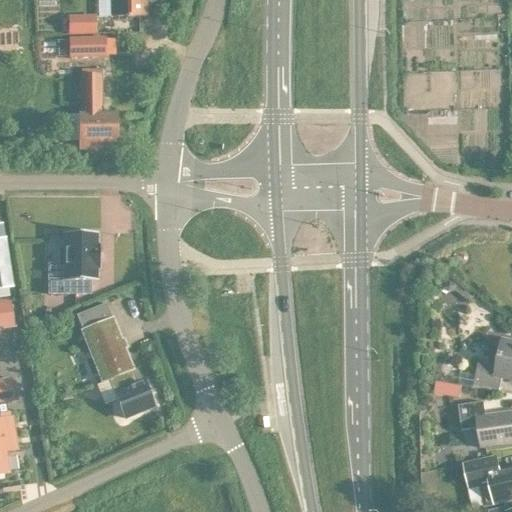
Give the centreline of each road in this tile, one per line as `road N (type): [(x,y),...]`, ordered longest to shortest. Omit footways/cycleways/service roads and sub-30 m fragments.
road 1 (secondary): [(270,188),(286,384),(307,511)]
road 2 (secondary): [(365,511),(358,190)]
road 3 (unclassified): [(18,511),(215,419)]
road 4 (secondary): [(358,190),(355,0)]
road 5 (secondary): [(275,0),(270,188)]
road 6 (unclassified): [(215,419),(180,341),(163,253)]
road 7 (unclassified): [(160,180),(0,181)]
road 8 (unclassified): [(170,117),(213,0)]
road 9 (tertiary): [(480,204),(358,190)]
